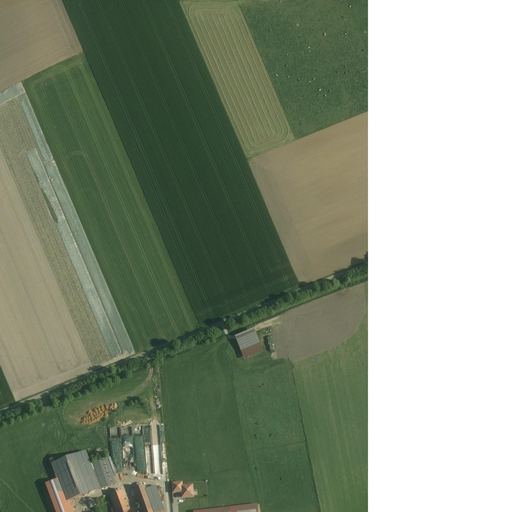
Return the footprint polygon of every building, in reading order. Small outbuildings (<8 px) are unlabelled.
[(255,333),(250,334),(250,335),(236,340),(240,348),(241,351),(260,344),(255,333)] [(91,465),(86,452),(52,465),(66,503),(100,490),(91,465)] [(107,459),(91,465),(100,490),(116,484),(107,459)] [(118,476),(120,481),(127,479),(124,473),(118,476)] [(182,492),(181,487),(182,487),(182,484),(173,484),(174,493),(182,492)] [(153,511),(146,490),(144,486),(133,490),(141,511),(153,511)] [(164,511),(155,486),(146,490),(153,511),(164,511)] [(182,487),(181,487),(182,492),(182,498),(193,497),(192,486),(182,487)] [(123,491),(110,496),(115,511),(131,511),(131,510),(130,510),(123,491)]
